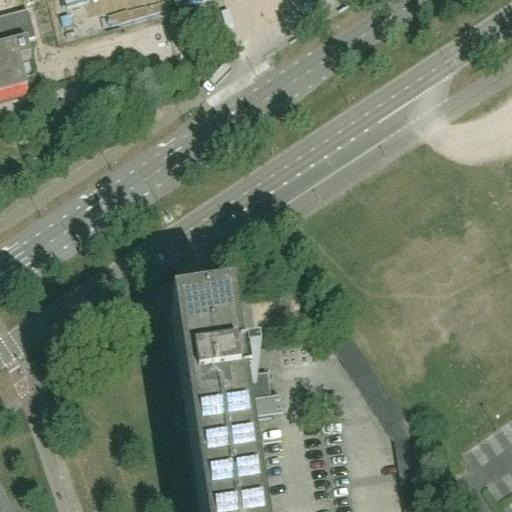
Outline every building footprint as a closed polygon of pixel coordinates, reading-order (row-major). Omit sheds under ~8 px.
[(62,0),(67,18),(81,14),(83,22),(128,11),(126,2),(135,0),(136,0),(139,8),(166,1),(167,0),(62,0)] [(23,80),(34,77),(30,62),(26,45),(34,43),(34,44),(36,44),(28,15),(0,22),(0,100),(27,94),(23,80)] [(171,329),(198,511),(256,511),(244,424),(273,420),(266,379),(268,379),(267,377),(237,382),(228,320),(229,320),(229,318),(169,328),(170,329),(171,329)] [(355,350),(349,340),(330,353),(336,362),(355,350)] [(343,371),(361,359),(355,350),(336,362),(343,371)] [(349,380),(367,368),(361,359),(343,371),(349,380)] [(373,377),(367,368),(349,380),(355,389),(373,377)] [(361,398),(379,386),(373,377),(355,389),(361,398)] [(367,408),(385,396),(379,386),(361,398),(367,408)] [(391,405),(385,396),(367,408),(373,417),(391,405)] [(379,426),(397,414),(391,405),(373,417),(379,426)] [(403,423),(397,414),(379,426),(385,435),(403,423)] [(416,452),(415,441),(415,440),(393,443),(395,454),(416,452)] [(418,463),(416,452),(395,454),(396,465),(418,463)] [(419,473),(418,463),(396,465),(398,476),(419,473)] [(421,484),(419,473),(398,476),(400,487),(421,484)] [(423,495),(421,484),(400,487),(401,498),(423,495)] [(424,506),(423,495),(401,498),(403,509),(424,506)]
